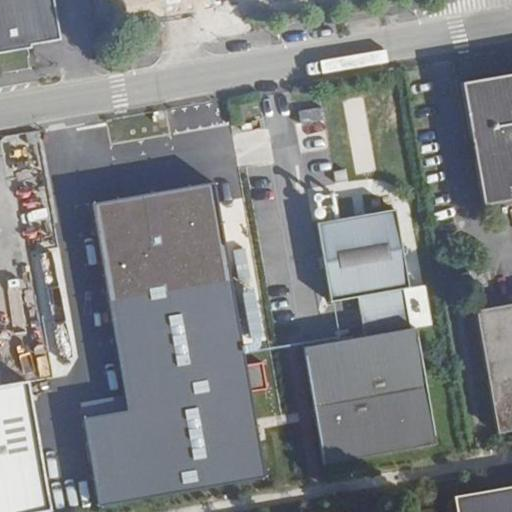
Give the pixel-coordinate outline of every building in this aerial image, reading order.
[(0,0),(0,51),(29,47),(59,41),(51,0),(0,0)] [(29,47),(0,51),(0,56),(30,52),(29,47)] [(511,199),(511,72),(458,82),(480,205),(511,199)] [(302,123),(321,121),(319,110),(300,113),(302,123)] [(323,136),(321,121),(302,123),(297,124),(300,141),(323,136)] [(171,208),(97,220),(139,462),(153,460),(159,494),(264,475),(215,185),(169,193),(171,208)] [(301,350),(322,467),(435,447),(415,331),(408,332),(401,294),(406,293),(393,214),(313,228),(326,306),(357,301),(364,339),(301,350)] [(479,255),(464,258),(469,290),(485,288),(479,255)] [(511,305),(482,310),(503,429),(511,427),(511,305)] [(0,386),(0,511),(50,511),(28,381),(0,386)] [(511,511),(511,485),(451,496),(453,511),(511,511)]
